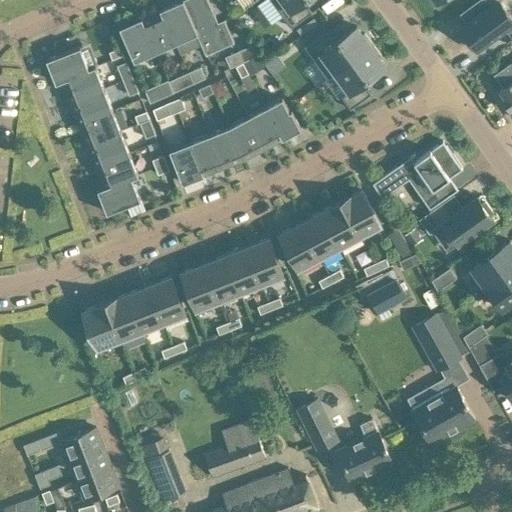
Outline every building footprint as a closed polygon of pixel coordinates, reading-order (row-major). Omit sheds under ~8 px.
[(183,0),(178,0),(161,8),(176,42),(197,33),(197,32),(183,0)] [(197,33),(206,54),(234,41),(224,19),(218,21),(208,0),(183,0),(197,32),(197,33)] [(271,0),(291,26),(312,11),(304,0),(303,0),(271,0)] [(470,20),(460,27),(476,49),(511,23),(511,16),(500,0),(476,0),(463,10),(470,20)] [(141,16),(156,50),(176,42),(161,8),(142,17),(142,16),(141,16)] [(120,26),(135,60),(156,50),(141,16),(120,26)] [(336,71),(373,43),(365,32),(363,34),(356,25),(334,41),(326,30),(305,45),(328,77),(336,72),(336,71)] [(381,55),(373,43),(336,71),(336,72),(350,90),(342,96),(351,108),(372,93),(363,81),(386,65),(379,57),(381,55)] [(251,44),(238,50),(243,61),(259,54),(251,44)] [(62,78),(89,68),(89,67),(80,45),(47,58),(56,82),(63,79),(62,78)] [(112,59),(124,54),(121,47),(109,51),(112,59)] [(276,51),(264,60),(269,66),(281,57),(276,51)] [(259,54),(243,61),(243,62),(249,73),(250,74),(266,65),(259,54)] [(132,74),(126,59),(116,63),(122,78),(132,74)] [(511,60),(494,73),(503,87),(500,89),(506,98),(502,100),(509,110),(511,107),(511,60)] [(236,66),(242,76),(249,73),(243,62),(236,66)] [(62,78),(63,79),(71,100),(105,87),(96,64),(89,67),(89,68),(62,78)] [(206,77),(201,66),(189,71),(194,83),(206,77)] [(194,83),(189,71),(177,77),(182,88),(194,83)] [(138,89),(132,74),(122,78),(129,93),(138,89)] [(227,89),(222,77),(210,83),(215,94),(227,89)] [(174,91),(168,78),(145,89),(150,102),(174,91)] [(215,94),(210,83),(199,88),(204,99),(215,94)] [(80,122),(113,109),(105,87),(71,100),(80,122)] [(171,114),(186,108),(181,97),(166,102),(171,114)] [(266,105),(283,137),(301,128),(292,109),(290,110),(283,97),(266,105)] [(166,102),(153,108),(157,119),(171,114),(166,102)] [(248,115),(265,147),(283,137),(266,105),(248,115)] [(80,122),(88,142),(121,129),(113,109),(80,122)] [(138,122),(140,122),(149,118),(146,110),(135,115),(138,122)] [(229,125),(244,158),(265,147),(248,115),(229,125)] [(155,133),(149,118),(140,122),(146,137),(155,133)] [(210,133),(223,166),(244,158),(229,125),(210,133)] [(88,142),(96,164),(130,151),(121,129),(88,142)] [(190,140),(203,174),(223,166),(210,133),(190,140)] [(170,148),(183,182),(203,174),(190,140),(170,148)] [(373,182),(382,197),(421,170),(433,188),(463,167),(443,140),(415,160),(412,156),(416,154),(415,153),(411,155),(409,153),(394,164),(395,166),(373,182)] [(105,186),(132,176),(139,174),(130,151),(96,164),(105,185),(105,186)] [(170,169),(164,154),(152,159),(158,174),(170,169)] [(107,212),(141,198),(132,176),(105,186),(105,185),(98,188),(107,212)] [(362,188),(341,199),(360,235),(381,224),(362,188)] [(442,200),(436,192),(425,200),(430,208),(442,200)] [(443,202),(420,218),(430,232),(443,223),(458,245),(494,219),(490,213),(493,211),(485,200),(482,202),(478,196),(452,215),(443,202)] [(321,210),(340,246),(360,235),(341,199),(321,210)] [(301,221),(320,256),(340,246),(321,210),(301,221)] [(280,232),(299,268),(320,256),(301,221),(280,232)] [(415,227),(405,233),(412,245),(422,238),(415,227)] [(269,236),(247,245),(261,283),(284,274),(269,236)] [(511,242),(509,239),(472,265),(487,286),(511,268),(511,242)] [(226,254),(240,291),(261,283),(247,245),(226,254)] [(204,262),(219,299),(240,291),(226,254),(204,262)] [(367,274),(375,271),(389,265),(386,257),(364,267),(367,274)] [(182,271),(197,308),(219,299),(204,262),(182,271)] [(458,275),(451,265),(432,279),(438,289),(458,275)] [(319,280),(323,287),(344,275),(340,268),(319,280)] [(502,308),(511,300),(511,268),(487,286),(502,308)] [(149,284),(164,321),(186,312),(171,275),(149,284)] [(367,293),(377,311),(406,296),(397,277),(367,293)] [(128,292),(142,329),(164,321),(149,284),(128,292)] [(106,300),(121,338),(142,329),(128,292),(106,300)] [(280,297),(258,306),(261,313),(283,304),(280,297)] [(84,309),(99,346),(121,338),(106,300),(84,309)] [(438,369),(461,356),(437,312),(413,325),(438,369)] [(219,333),(242,325),(239,317),(217,326),(219,333)] [(490,331),(483,321),(463,335),(469,345),(490,331)] [(184,341),(162,349),(165,357),(187,348),(184,341)] [(511,358),(509,360),(503,350),(479,364),(483,370),(494,390),(504,384),(511,397),(511,358)] [(145,366),(123,376),(127,383),(149,373),(145,366)] [(415,407),(409,397),(408,397),(414,408),(413,409),(431,442),(475,417),(457,384),(456,384),(450,374),(436,382),(442,392),(415,407)] [(297,407),(318,449),(339,439),(318,397),(297,407)] [(360,423),(366,436),(337,449),(351,479),(392,460),(379,430),(378,430),(372,417),(360,423)] [(62,439),(70,459),(104,446),(96,426),(62,439)] [(265,457),(257,433),(205,452),(214,476),(265,457)] [(45,450),(40,437),(23,444),(28,456),(45,450)] [(70,459),(78,478),(111,465),(104,446),(70,459)] [(187,491),(170,447),(147,456),(164,500),(187,491)] [(78,478),(85,498),(119,485),(111,465),(78,478)] [(51,484),(45,469),(35,473),(40,488),(51,484)] [(204,511),(309,511),(319,508),(306,474),(289,480),(285,469),(247,482),(252,495),(204,511)] [(54,500),(50,489),(42,492),(47,503),(54,500)] [(117,493),(106,497),(109,505),(120,500),(117,493)] [(96,511),(94,503),(79,507),(80,511),(96,511)]
